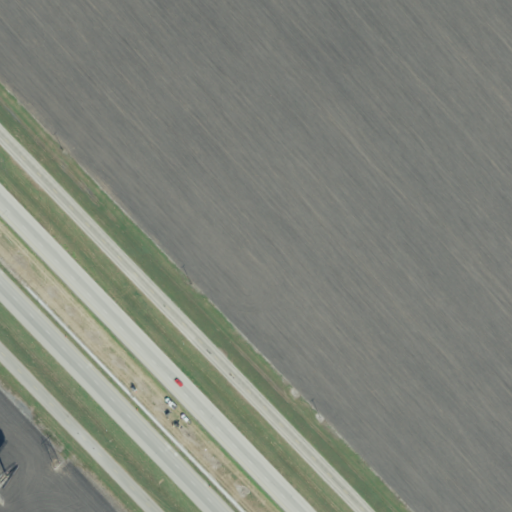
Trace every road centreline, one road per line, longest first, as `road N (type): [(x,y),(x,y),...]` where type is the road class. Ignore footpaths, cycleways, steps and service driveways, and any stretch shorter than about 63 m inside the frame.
road 1 (tertiary): [(0,127),(369,511)]
road 2 (motorway): [(301,511),(0,198)]
road 3 (motorway): [(0,282),(220,511)]
road 4 (tertiary): [(152,511),(0,353)]
